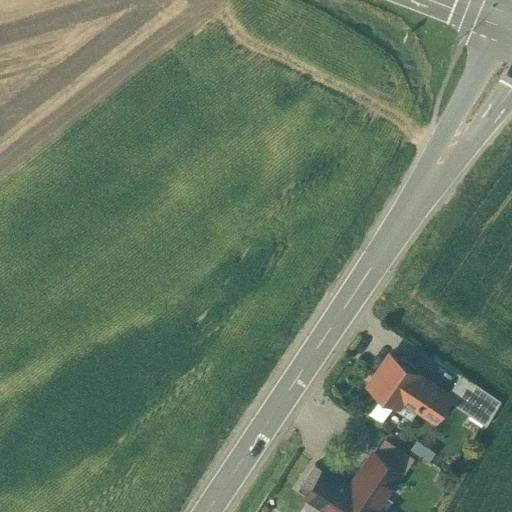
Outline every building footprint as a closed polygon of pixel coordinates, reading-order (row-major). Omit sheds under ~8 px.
[(421,373),(389,352),(367,383),(399,404),(396,408),(410,418),(418,407),(434,419),(451,395),(420,374),(421,373)] [(500,399),(461,372),(450,389),(457,394),(454,398),(465,406),(469,413),(485,425),(494,409),(500,399)] [(350,487),(374,504),(398,468),(373,452),(350,487)] [(314,463),(297,488),(308,495),(324,470),(314,463)] [(374,511),(378,506),(374,504),(350,487),(324,470),(308,495),(333,511),(332,511),(374,511)] [(306,511),(307,511),(293,503),(287,511),(306,511)]
